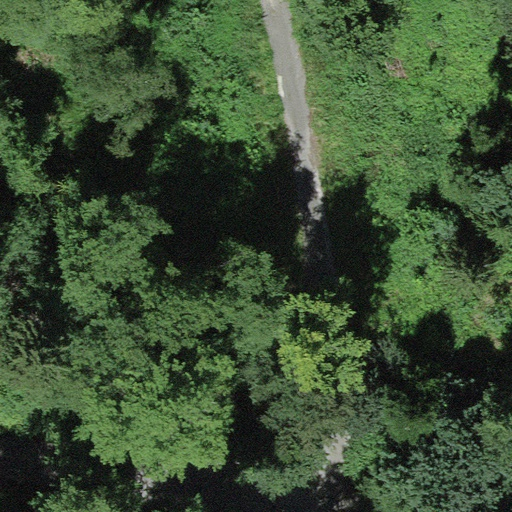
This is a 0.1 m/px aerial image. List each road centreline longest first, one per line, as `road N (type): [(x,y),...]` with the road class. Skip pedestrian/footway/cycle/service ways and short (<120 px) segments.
road 1 (track): [(281,0),(299,45),(328,209),(345,439),(335,511)]
road 2 (unclassified): [(204,491),(0,280)]
road 3 (unclassified): [(0,459),(82,480),(204,491)]
